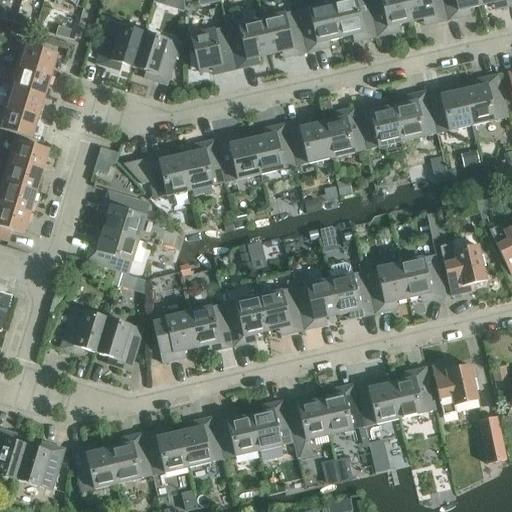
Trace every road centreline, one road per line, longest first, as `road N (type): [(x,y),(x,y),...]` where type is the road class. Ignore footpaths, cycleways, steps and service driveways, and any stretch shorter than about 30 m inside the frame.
road 1 (residential): [(50,281),(17,392),(96,416),(511,320)]
road 2 (residential): [(50,281),(103,109),(156,125),(511,41)]
